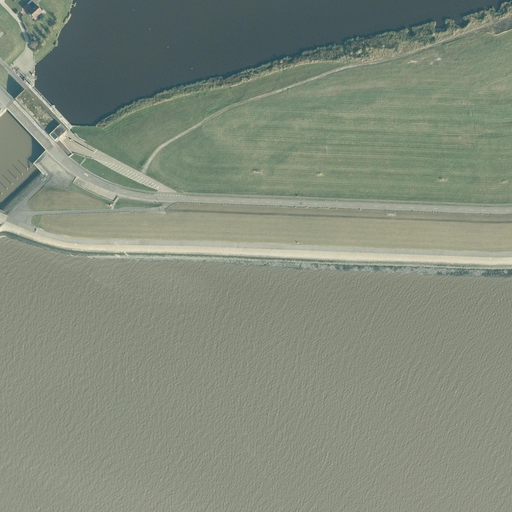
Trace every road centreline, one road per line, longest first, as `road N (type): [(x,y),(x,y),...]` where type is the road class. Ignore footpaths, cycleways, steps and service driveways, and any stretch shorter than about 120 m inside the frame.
road 1 (residential): [(0,94),(78,172),(135,196),(511,211)]
road 2 (track): [(511,257),(95,243),(51,238),(0,217)]
road 3 (track): [(141,176),(153,153),(222,110),(511,18)]
road 4 (track): [(18,219),(160,211),(168,200)]
